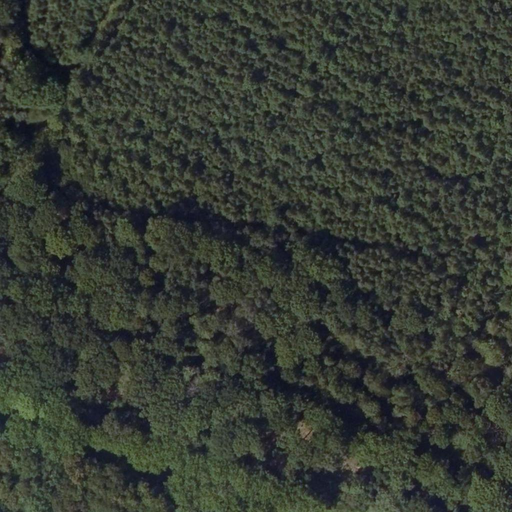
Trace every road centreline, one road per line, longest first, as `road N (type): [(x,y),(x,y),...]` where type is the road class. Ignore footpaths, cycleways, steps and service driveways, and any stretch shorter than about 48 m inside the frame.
road 1 (secondary): [(0,409),(290,511)]
road 2 (track): [(122,0),(0,207)]
